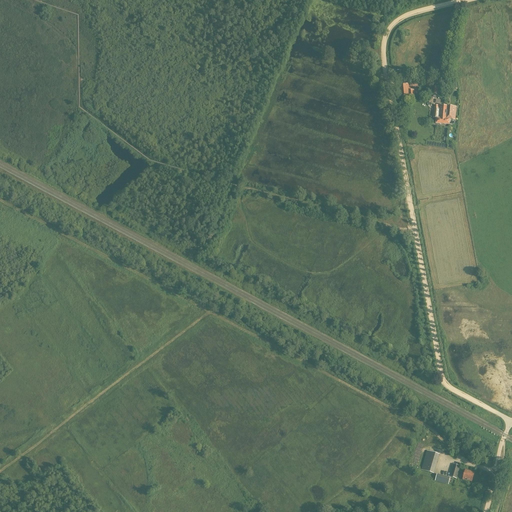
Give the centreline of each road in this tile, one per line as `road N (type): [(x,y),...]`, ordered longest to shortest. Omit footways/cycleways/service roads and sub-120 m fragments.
road 1 (track): [(0,197),(212,311),(0,470)]
road 2 (track): [(212,311),(434,430),(468,463),(494,471)]
road 3 (track): [(414,228),(385,67),(386,31),(408,14),(466,0)]
road 4 (track): [(494,412),(440,377),(414,228)]
